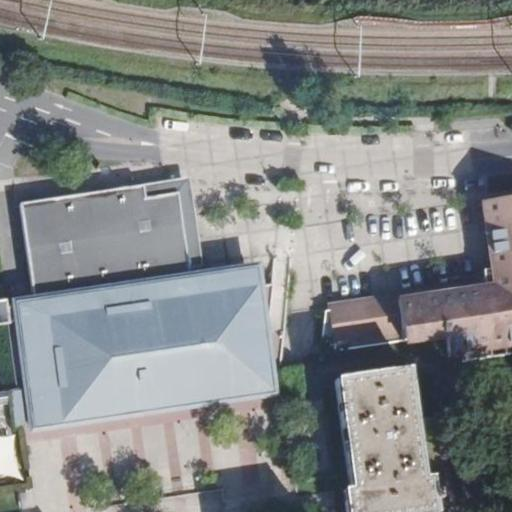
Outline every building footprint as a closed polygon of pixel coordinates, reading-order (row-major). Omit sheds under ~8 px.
[(193,189),(29,211),(43,311),(207,289),(193,189)] [(493,289),(327,307),(330,337),(406,329),(410,365),(511,356),(511,201),(484,204),(493,289)] [(257,288),(46,319),(61,422),(271,392),(268,372),(257,288)] [(303,393),(301,376),(300,367),(280,371),(282,396),(303,393)] [(423,480),(409,370),(334,382),(351,491),(342,492),(346,511),(437,511),(432,479),(423,480)] [(511,495),(511,456),(510,446),(458,454),(464,503),(511,495)]
